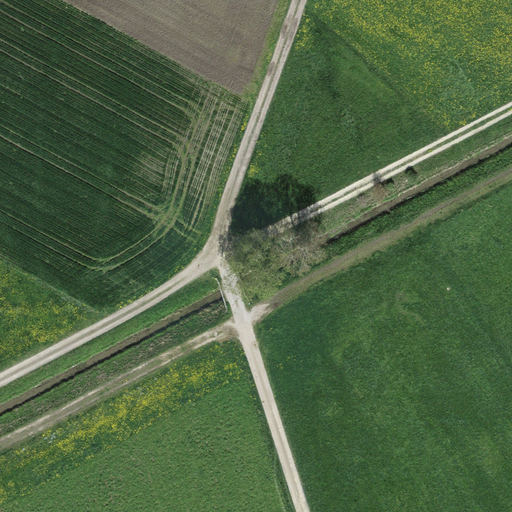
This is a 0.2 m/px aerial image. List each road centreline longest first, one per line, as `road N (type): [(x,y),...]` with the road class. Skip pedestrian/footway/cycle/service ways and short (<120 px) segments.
road 1 (track): [(511,98),(214,253)]
road 2 (track): [(238,327),(511,178)]
road 3 (track): [(214,253),(302,0)]
road 4 (track): [(0,445),(238,327)]
road 5 (track): [(214,253),(173,289),(0,381)]
road 6 (track): [(297,511),(238,327)]
